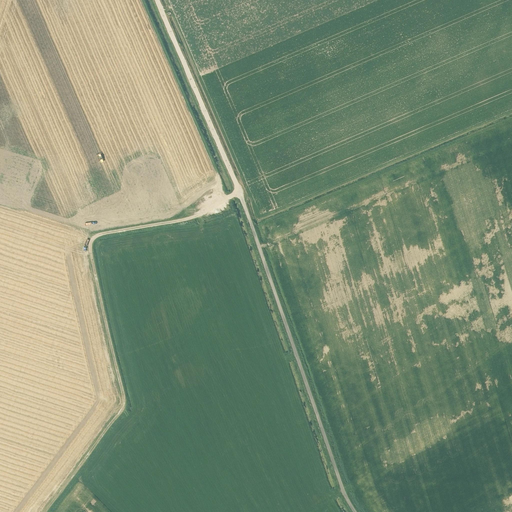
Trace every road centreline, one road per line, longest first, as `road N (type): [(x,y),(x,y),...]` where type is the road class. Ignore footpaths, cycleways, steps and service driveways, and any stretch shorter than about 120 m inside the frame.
road 1 (track): [(355,511),(239,192),(156,0)]
road 2 (track): [(45,511),(124,402),(90,240),(186,219),(239,192)]
